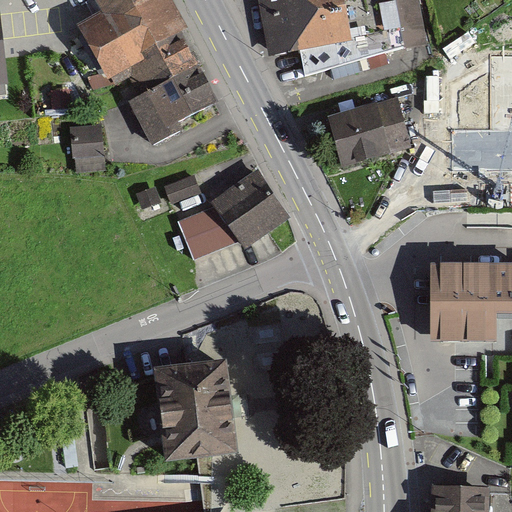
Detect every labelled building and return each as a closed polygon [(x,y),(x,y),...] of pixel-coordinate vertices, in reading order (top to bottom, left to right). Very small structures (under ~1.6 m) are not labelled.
[(183,125),(219,105),(160,0),(84,0),(95,18),(81,26),(152,153),(187,133),(183,125)] [(343,0),(258,0),(269,61),(301,57),(305,80),(430,48),(421,0),(364,0),(344,3),(343,0)] [(511,55),(490,56),(490,131),(452,131),(451,171),(511,171),(511,55)] [(397,107),(323,126),(335,176),(410,157),(397,107)] [(74,126),(77,172),(108,170),(105,124),(74,126)] [(196,175),(168,186),(175,205),(203,194),(196,175)] [(266,181),(224,210),(179,225),(193,265),(240,250),(290,216),(266,181)] [(511,273),(434,272),(434,304),(434,314),(434,345),(460,345),(464,345),(468,345),(472,345),(493,345),(493,332),(493,318),(499,318),(511,317),(511,273)] [(231,407),(226,355),(155,362),(164,457),(235,450),(231,407)] [(497,511),(497,499),(430,500),(429,511),(497,511)]
